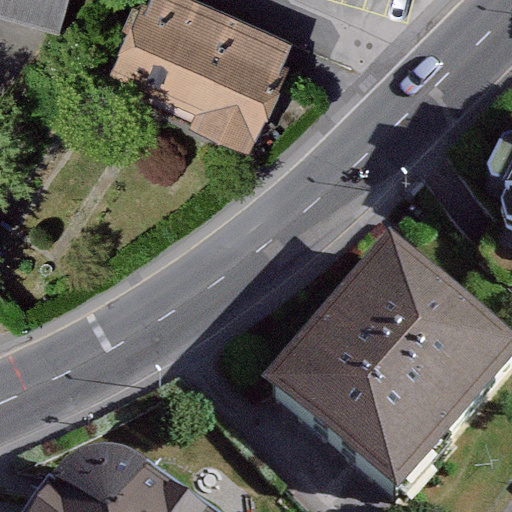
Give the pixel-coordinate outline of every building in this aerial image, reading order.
[(62,0),(0,0),(0,16),(54,32),(62,0)] [(283,53),(158,0),(138,0),(107,75),(198,113),(193,126),(251,150),(285,72),(276,68),(283,53)] [(511,195),(503,214),(511,218),(511,195)] [(511,370),(511,367),(392,264),(272,408),(395,509),(511,370)] [(68,502),(60,511),(174,511),(138,486),(128,481),(116,479),(105,480),(94,483),(84,487),(76,493),(68,502)]
